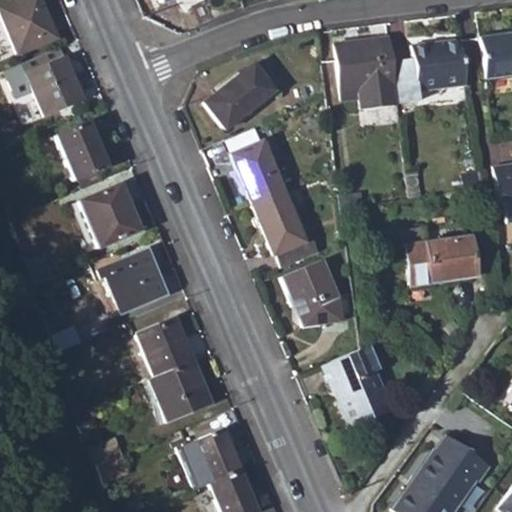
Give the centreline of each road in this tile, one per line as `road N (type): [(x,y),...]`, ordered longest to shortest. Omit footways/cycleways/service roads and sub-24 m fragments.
road 1 (residential): [(311,511),(129,76)]
road 2 (residential): [(422,0),(273,21),(129,76)]
